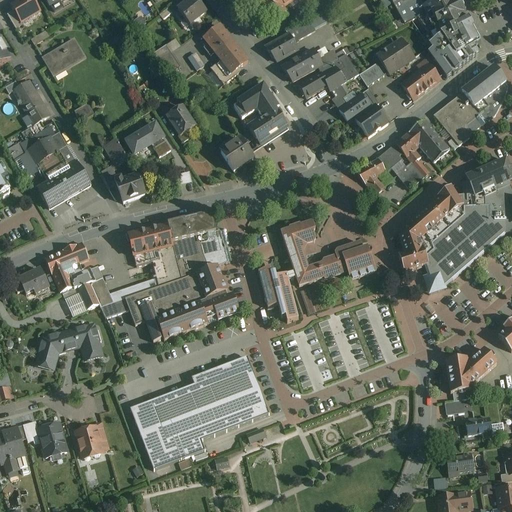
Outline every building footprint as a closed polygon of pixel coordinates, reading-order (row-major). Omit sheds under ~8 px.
[(31,0),(22,0),(11,7),(14,12),(21,24),(22,24),(39,13),(31,0)] [(194,0),(191,0),(177,11),(190,27),(189,25),(197,19),(198,20),(206,14),(194,0)] [(274,0),(266,0),(262,4),(278,24),(288,16),(282,9),(274,0)] [(274,0),(282,9),(294,0),(274,0)] [(389,0),(404,26),(417,19),(422,16),(419,11),(430,5),(427,0),(389,0)] [(440,0),(430,5),(419,11),(422,16),(417,19),(428,34),(428,36),(435,33),(445,27),(444,27),(455,22),(454,20),(460,17),(451,0),(440,0)] [(168,9),(159,17),(163,21),(172,14),(168,9)] [(21,24),(14,12),(7,16),(15,31),(23,26),(22,24),(21,24)] [(314,29),(328,22),(324,13),(310,19),(314,29)] [(468,22),(437,38),(438,40),(429,47),(432,51),(427,54),(430,58),(443,76),(446,80),(452,76),(452,77),(457,73),(457,72),(463,68),(462,67),(465,65),(475,58),(477,56),(477,55),(474,50),(473,49),(480,45),(468,22)] [(247,64),(219,28),(203,41),(204,41),(201,43),(205,48),(208,46),(220,62),(231,76),(235,74),(247,64)] [(296,33),(288,37),(291,42),(299,37),(296,33)] [(435,33),(428,36),(428,34),(422,37),(429,47),(438,40),(437,38),(435,33)] [(47,35),(34,43),(37,48),(51,40),(47,35)] [(119,37),(108,45),(112,50),(123,43),(119,37)] [(288,37),(266,50),(276,63),(297,52),(291,42),(288,37)] [(0,66),(10,60),(5,52),(6,52),(1,42),(0,42),(0,66)] [(401,42),(377,57),(390,76),(413,60),(401,42)] [(55,78),(87,59),(78,44),(46,62),(55,78)] [(180,69),(166,47),(153,55),(168,77),(180,69)] [(343,51),(335,56),(338,61),(346,57),(343,51)] [(313,52),(283,69),(282,69),(281,70),(292,84),(293,83),(318,69),(321,67),(318,61),(313,52)] [(333,52),(318,61),(321,67),(318,69),(319,72),(338,61),(335,56),(333,52)] [(204,68),(195,55),(188,59),(197,73),(204,68)] [(319,72),(320,74),(322,77),(326,75),(328,79),(344,70),(350,82),(359,77),(346,57),(338,61),(319,72)] [(430,58),(417,68),(420,72),(401,87),(413,103),(440,82),(438,80),(443,76),(430,58)] [(231,76),(220,62),(210,70),(216,78),(216,77),(223,86),(222,86),(223,87),(237,76),(235,74),(231,76)] [(376,65),(359,77),(367,89),(384,77),(376,65)] [(493,68),(461,93),(462,95),(479,115),(461,129),(468,138),(494,118),(504,99),(507,89),(504,85),(506,84),(493,68)] [(344,70),(328,79),(326,75),(322,77),(328,88),(331,93),(341,88),(350,82),(344,70)] [(320,74),(300,86),(298,87),(306,101),(328,88),(322,77),(320,74)] [(15,83),(5,89),(8,95),(13,93),(13,92),(18,89),(15,83)] [(18,89),(13,92),(13,93),(20,104),(35,95),(35,94),(35,93),(32,88),(31,88),(28,83),(18,89)] [(341,88),(331,93),(335,99),(331,101),(335,107),(344,101),(348,98),(341,88)] [(377,105),(368,91),(361,96),(371,109),(377,105)] [(35,95),(20,104),(16,106),(17,107),(19,105),(20,106),(20,105),(33,127),(34,127),(42,122),(49,118),(46,113),(43,107),(35,95)] [(262,119),(248,129),(254,137),(261,148),(288,129),(279,115),(282,114),(269,95),(260,98),(253,108),(259,115),(262,119)] [(462,95),(433,118),(452,140),(458,148),(463,144),(463,143),(468,139),(468,138),(461,129),(479,115),(462,95)] [(371,109),(361,96),(347,106),(339,111),(349,126),(355,122),(367,140),(390,124),(377,105),(371,109)] [(344,101),(335,107),(339,111),(347,106),(344,101)] [(82,124),(95,116),(90,106),(77,114),(82,124)] [(182,109),(167,119),(179,138),(178,139),(182,145),(191,139),(187,134),(195,129),(182,109)] [(42,122),(34,127),(33,127),(29,129),(33,136),(46,129),(42,122)] [(408,135),(419,148),(433,165),(449,152),(424,122),(408,135)] [(155,126),(126,144),(134,157),(135,156),(134,156),(151,146),(159,159),(170,152),(155,126)] [(247,127),(237,134),(244,144),(254,137),(248,129),(247,127)] [(59,135),(29,152),(36,164),(58,152),(59,153),(67,148),(59,135)] [(408,135),(395,146),(402,155),(406,159),(415,152),(419,148),(408,135)] [(240,141),(233,146),(230,140),(224,144),(227,149),(221,154),(233,173),(253,160),(240,141)] [(452,140),(448,144),(454,151),(458,148),(452,140)] [(127,161),(116,142),(106,149),(117,167),(127,161)] [(20,143),(7,151),(14,162),(27,154),(20,143)] [(377,162),(354,174),(365,186),(377,196),(384,190),(375,180),(378,178),(380,181),(386,178),(385,175),(401,162),(398,158),(402,155),(395,146),(377,161),(377,162)] [(58,152),(36,164),(45,180),(58,173),(67,167),(59,153),(58,152)] [(415,152),(406,159),(411,165),(412,166),(420,159),(415,152)] [(76,164),(68,168),(67,167),(58,173),(72,197),(89,187),(76,164)] [(466,179),(470,187),(475,198),(508,183),(499,164),(466,179)] [(412,166),(411,165),(403,173),(409,180),(418,173),(412,166)] [(0,199),(3,200),(9,197),(8,196),(9,194),(9,193),(10,193),(4,184),(9,182),(1,168),(0,168),(0,199)] [(58,173),(45,180),(48,185),(37,191),(48,211),(72,197),(58,173)] [(137,178),(121,184),(120,181),(115,183),(116,186),(120,198),(123,205),(144,197),(137,178)] [(466,189),(466,192),(467,202),(471,202),(471,209),(488,208),(489,225),(511,224),(511,193),(508,183),(475,198),(470,187),(466,189)] [(116,186),(108,191),(114,201),(120,198),(116,186)] [(464,217),(463,209),(463,197),(456,197),(450,188),(437,199),(438,201),(398,236),(405,255),(398,258),(404,274),(424,267),(424,268),(428,266),(426,258),(433,252),(431,245),(464,217)] [(462,192),(463,197),(463,209),(471,209),(471,202),(467,202),(466,192),(462,192)] [(428,266),(424,268),(424,269),(425,269),(427,275),(429,274),(430,279),(441,284),(446,283),(446,284),(452,283),(452,282),(452,283),(453,282),(453,281),(459,276),(460,276),(461,275),(467,269),(467,270),(468,268),(474,263),(475,263),(476,262),(476,261),(482,256),(484,255),(483,255),(489,249),(490,250),(491,249),(491,248),(496,244),(498,243),(497,242),(503,238),(504,237),(504,236),(505,235),(511,235),(511,224),(489,225),(488,208),(471,209),(463,209),(464,217),(431,245),(433,252),(426,258),(428,266)] [(168,228),(172,245),(195,239),(215,234),(216,234),(211,215),(167,226),(168,228)] [(335,258),(333,262),(307,271),(305,262),(307,259),(313,257),(311,251),(313,248),(312,244),(313,244),(315,241),(313,235),(315,232),(312,223),(300,227),(299,226),(289,229),(290,231),(281,234),(294,274),(286,276),(286,275),(276,278),(275,274),(271,275),(269,269),(258,273),(267,310),(278,307),(281,319),(285,318),(287,324),(298,320),(288,282),(296,279),(299,288),(347,272),(353,270),(355,267),(350,253),(335,258)] [(152,265),(176,259),(175,258),(172,245),(168,228),(128,237),(136,269),(152,265)] [(215,234),(195,239),(196,244),(199,246),(200,245),(208,243),(216,241),(215,234)] [(172,245),(181,281),(209,271),(206,265),(207,264),(204,257),(203,257),(200,245),(199,246),(196,244),(195,239),(172,245)] [(347,272),(350,283),(376,275),(367,250),(362,251),(360,244),(336,252),(334,255),(335,258),(350,253),(355,267),(353,270),(347,272)] [(81,245),(45,260),(52,276),(60,294),(62,294),(73,289),(65,271),(88,261),(81,245)] [(152,265),(156,282),(158,290),(181,282),(181,281),(176,259),(152,265)] [(158,290),(125,301),(129,312),(135,328),(145,324),(153,344),(163,341),(164,343),(208,326),(206,322),(219,317),(220,315),(227,319),(228,318),(231,311),(231,310),(230,310),(228,309),(229,305),(225,294),(227,293),(217,268),(209,271),(181,281),(181,282),(158,290)] [(41,272),(29,277),(29,276),(18,281),(24,292),(26,296),(34,293),(35,296),(49,290),(41,272)] [(365,286),(365,287),(366,290),(380,285),(378,278),(367,282),(365,286)] [(100,309),(114,305),(111,298),(103,279),(90,285),(100,309)] [(18,281),(14,283),(17,295),(24,292),(18,281)] [(156,282),(111,298),(114,305),(125,301),(158,290),(156,282)] [(98,307),(89,286),(78,290),(80,295),(87,312),(98,307)] [(303,298),(312,295),(309,287),(300,290),(303,298)] [(73,289),(62,294),(63,296),(62,296),(65,301),(80,295),(78,290),(77,289),(74,291),(73,289)] [(80,295),(65,301),(73,318),(87,312),(80,295)] [(129,312),(125,301),(114,305),(100,309),(105,320),(129,312)] [(511,320),(502,329),(505,333),(498,339),(511,354),(511,352),(511,320)] [(86,328),(66,334),(71,351),(77,349),(77,350),(83,349),(86,359),(100,355),(95,339),(97,339),(95,329),(87,331),(86,328)] [(66,334),(47,339),(48,342),(42,344),(39,353),(41,353),(38,365),(52,369),(56,356),(65,354),(65,352),(71,351),(66,334)] [(468,364),(446,367),(450,396),(452,395),(470,393),(472,392),(471,388),(496,366),(483,351),(468,365),(468,364)] [(247,359),(192,380),(194,387),(130,411),(153,473),(177,463),(180,473),(191,469),(188,459),(206,453),(201,442),(269,417),(247,359)] [(7,376),(0,377),(0,388),(10,386),(7,376)] [(11,388),(0,390),(0,402),(0,403),(14,399),(11,388)] [(470,393),(452,395),(453,403),(462,402),(471,401),(470,393)] [(453,403),(451,404),(446,405),(445,405),(447,418),(452,417),(453,417),(453,416),(458,416),(463,415),(464,415),(462,402),(453,403)] [(488,421),(465,424),(467,438),(490,435),(489,427),(488,421)] [(36,423),(22,427),(26,441),(27,445),(33,443),(34,446),(41,444),(37,432),(38,432),(36,423)] [(502,425),(489,427),(490,435),(491,439),(504,437),(502,425)] [(38,432),(37,432),(41,444),(46,460),(67,454),(59,426),(38,432)] [(22,427),(16,429),(17,431),(20,443),(26,441),(22,427)] [(102,428),(89,431),(88,433),(83,434),(82,433),(75,435),(81,457),(90,455),(91,459),(93,458),(95,459),(99,458),(100,456),(103,455),(103,453),(109,452),(102,428)] [(17,431),(0,435),(0,462),(1,466),(3,466),(12,463),(12,461),(15,460),(24,458),(20,443),(17,431)] [(262,431),(246,437),(250,445),(265,439),(262,431)] [(24,458),(15,460),(18,471),(20,472),(21,476),(23,477),(29,475),(30,473),(29,469),(27,468),(24,458)] [(470,458),(447,461),(449,476),(472,472),(470,458)] [(12,463),(3,466),(6,474),(8,475),(16,473),(18,471),(15,460),(12,461),(12,463)] [(224,466),(217,468),(219,477),(226,475),(224,466)] [(486,476),(478,477),(479,484),(481,484),(481,486),(487,485),(486,476)] [(510,476),(500,477),(501,485),(511,483),(511,476),(510,476)] [(511,489),(496,492),(498,511),(501,510),(511,508),(511,489)] [(469,496),(454,498),(456,510),(470,508),(469,496)] [(454,498),(437,500),(438,511),(456,511),(456,510),(454,498)]
